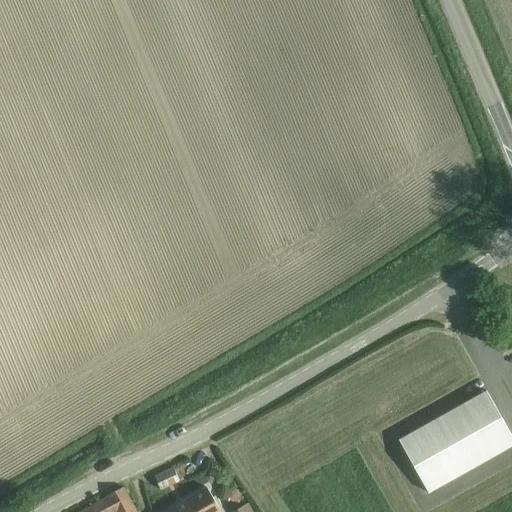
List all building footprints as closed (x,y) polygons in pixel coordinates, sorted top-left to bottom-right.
[(506,341),(511,337),(511,326),(501,334),(506,341)] [(428,494),(511,446),(511,436),(486,391),(398,440),(428,494)] [(180,480),(175,468),(155,476),(161,489),(180,480)] [(81,511),(138,511),(123,486),(107,496),(108,497),(81,511)] [(223,486),(220,497),(231,501),(235,489),(223,486)] [(221,511),(207,488),(165,511),(221,511)]
